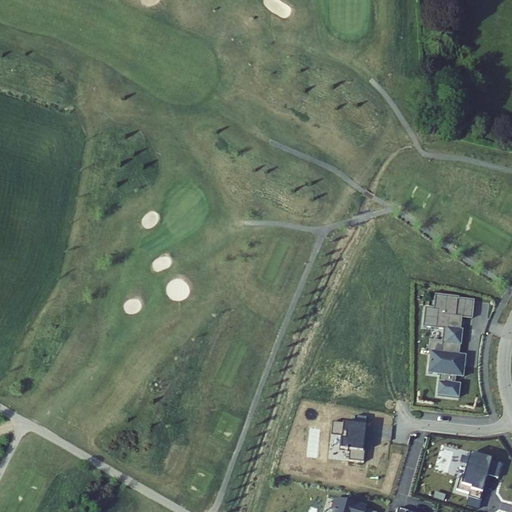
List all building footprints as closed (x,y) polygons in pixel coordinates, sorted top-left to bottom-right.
[(459,298),(436,296),(434,309),(426,308),(424,327),(444,329),(443,343),(442,353),(431,352),(429,373),(443,375),(442,383),(440,383),(438,396),(459,398),(461,385),(455,384),(456,377),(464,377),(465,366),(459,365),(460,355),(459,355),(463,331),(460,330),(462,318),(472,319),(474,301),(458,299),(459,298)] [(443,343),(431,341),(430,352),(431,352),(442,353),(443,343)] [(364,444),(367,425),(335,421),(334,432),(343,434),(341,448),(346,449),(346,450),(352,449),(350,459),(364,461),(366,445),(364,444)] [(469,498),(480,501),(485,486),(483,486),(485,478),(487,479),(488,476),(498,479),(502,465),(482,459),(483,457),(472,454),(469,466),(467,466),(463,479),(460,478),(457,490),(470,494),(469,498)] [(334,511),(357,511),(359,506),(338,500),(334,511)]
